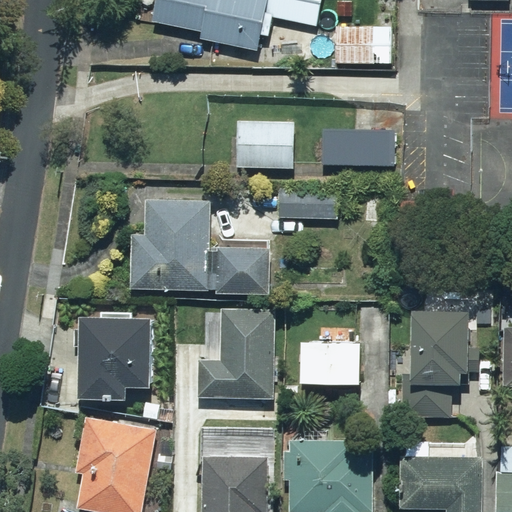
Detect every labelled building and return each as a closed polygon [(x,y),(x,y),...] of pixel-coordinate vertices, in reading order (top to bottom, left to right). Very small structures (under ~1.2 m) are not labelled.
[(158,0),(154,24),(206,34),(204,42),(266,54),(273,18),(318,27),(323,0),(158,0)] [(395,28),(340,29),(340,68),(396,67),(395,28)] [(239,120),(238,165),(296,165),(296,121),(239,120)] [(325,129),(323,164),(400,167),(401,131),(325,129)] [(283,185),(282,215),(338,217),(339,187),(283,185)] [(132,287),(138,287),(274,293),(276,247),(213,244),(215,200),(149,197),(147,235),(135,234),(132,287)] [(474,312),(419,310),(418,346),(403,345),(401,414),(453,416),(454,382),(464,382),(464,369),(472,369),(474,312)] [(157,317),(85,314),(82,396),(130,397),(130,384),(155,384),(157,317)] [(306,340),(305,383),(363,384),(364,341),(306,340)] [(142,511),(156,425),(85,414),(76,470),(86,472),(80,508),(105,511),(142,511)] [(266,485),(236,424),(190,447),(220,508),(266,485)] [(182,439),(165,435),(158,467),(176,471),(182,439)] [(432,439),(403,437),(399,506),(448,509),(448,511),(484,511),(488,459),(431,455),(432,439)] [(377,511),(379,442),(288,440),(286,504),(325,505),(324,511),(377,511)]
